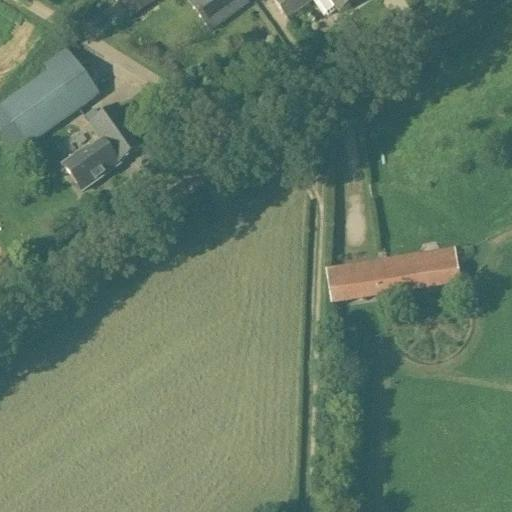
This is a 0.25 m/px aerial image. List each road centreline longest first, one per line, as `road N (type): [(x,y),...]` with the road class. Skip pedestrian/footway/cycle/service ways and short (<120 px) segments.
road 1 (track): [(300,511),(318,201),(289,164),(250,139)]
road 2 (unclassified): [(0,315),(250,139)]
road 3 (unclassified): [(250,139),(20,0)]
road 4 (unclassified): [(250,139),(455,0)]
